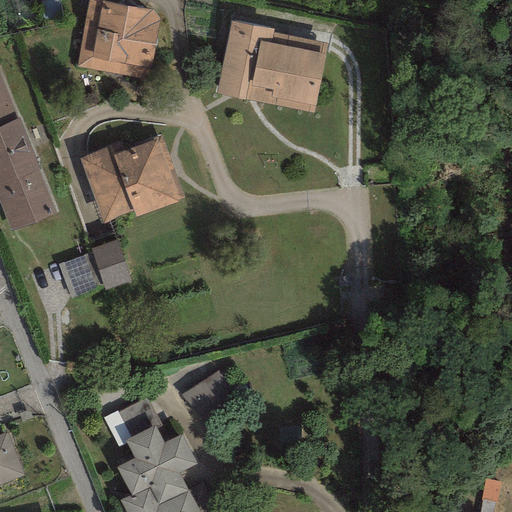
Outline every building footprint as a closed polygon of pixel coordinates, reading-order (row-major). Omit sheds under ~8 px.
[(85,0),(75,54),(148,67),(160,0),(85,0)] [(241,13),(224,94),(297,110),(314,28),(241,13)] [(0,70),(0,114),(12,111),(0,70)] [(23,117),(0,124),(0,204),(11,237),(58,221),(23,117)] [(161,128),(80,154),(103,222),(183,196),(161,128)] [(104,281),(130,272),(117,232),(91,240),(104,281)] [(77,288),(102,278),(90,247),(65,257),(77,288)] [(184,393),(208,418),(237,388),(213,364),(184,393)] [(147,511),(193,511),(203,508),(168,425),(119,446),(147,511)] [(0,480),(16,474),(0,435),(0,480)]
